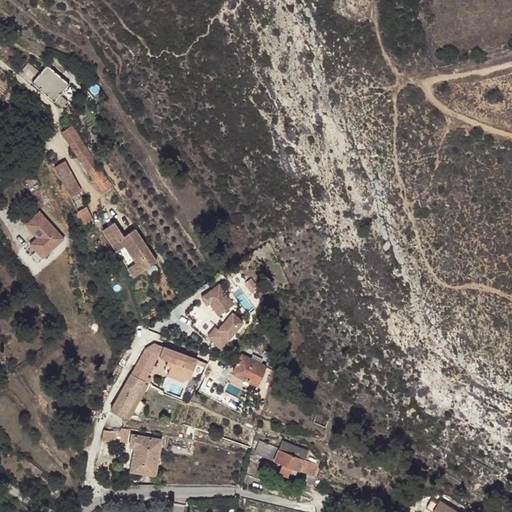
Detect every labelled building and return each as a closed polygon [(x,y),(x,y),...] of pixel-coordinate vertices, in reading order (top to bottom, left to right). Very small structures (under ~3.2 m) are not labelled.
[(18,72),(61,109),(75,92),(46,65),(38,73),(25,63),(18,72)] [(62,136),(102,195),(112,188),(71,129),(62,136)] [(55,169),(63,184),(73,179),(64,164),(55,169)] [(73,179),(63,184),(73,201),(83,196),(73,179)] [(83,226),(92,222),(85,208),(76,212),(83,226)] [(40,236),(32,243),(47,259),(70,236),(43,209),(27,224),(40,236)] [(101,232),(115,253),(123,248),(134,264),(126,270),(132,279),(155,263),(133,230),(121,238),(112,224),(101,232)] [(123,248),(115,253),(126,270),(134,264),(123,248)] [(222,282),(205,294),(221,317),(238,305),(222,282)] [(222,327),(220,325),(211,334),(225,348),(251,323),(239,311),(222,327)] [(130,373),(144,381),(145,379),(144,379),(156,357),(168,362),(167,367),(168,368),(165,377),(180,383),(188,380),(190,374),(194,365),(203,370),(205,364),(199,362),(196,360),(154,345),(150,352),(145,349),(130,373)] [(232,373),(255,385),(261,376),(264,368),(241,356),(232,373)] [(130,422),(149,388),(144,385),(146,382),(144,381),(130,373),(111,406),(109,410),(130,422)] [(261,376),(255,385),(248,398),(261,406),(269,380),(261,376)] [(197,391),(246,418),(251,409),(201,383),(197,391)] [(116,430),(114,441),(127,443),(129,428),(121,427),(119,430),(116,430)] [(101,439),(114,441),(116,430),(103,428),(101,439)] [(147,464),(157,466),(162,437),(132,431),(131,440),(136,441),(134,447),(132,461),(147,464)] [(167,435),(165,449),(191,452),(193,439),(167,435)] [(305,452),(293,447),(279,442),(276,450),(275,452),(255,444),(251,453),(271,461),(271,462),(279,465),(276,474),(285,478),(288,469),(310,478),(315,466),(301,460),(305,452)] [(24,458),(20,455),(15,462),(36,477),(41,471),(24,458)] [(145,471),(147,464),(132,461),(130,468),(145,471)] [(145,471),(156,473),(157,466),(147,464),(145,471)] [(432,509),(430,511),(460,511),(439,498),(437,502),(430,498),(426,505),(432,509)] [(340,509),(347,511),(357,511),(360,506),(343,500),(340,509)]
